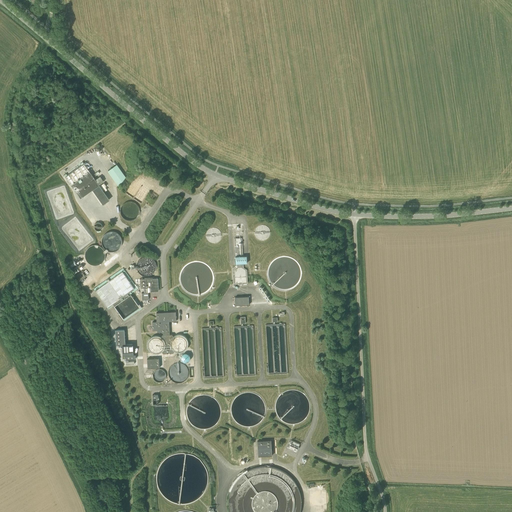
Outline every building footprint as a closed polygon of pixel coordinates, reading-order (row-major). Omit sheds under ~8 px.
[(105,194),(82,162),(80,163),(81,165),(67,175),(66,174),(64,175),(80,198),(85,195),(92,204),(105,194)] [(118,184),(127,177),(117,163),(108,169),(118,184)] [(107,193),(111,190),(105,181),(101,184),(107,193)] [(80,264),(72,270),(75,273),(83,267),(81,264),(80,264)] [(79,281),(85,276),(82,272),(76,276),(79,281)] [(122,273),(97,291),(110,308),(114,305),(123,318),(139,306),(129,293),(135,289),(122,273)] [(158,291),(158,278),(140,279),(140,288),(144,288),(144,291),(144,293),(141,293),(142,300),(148,300),(148,292),(158,291)] [(235,306),(249,305),(249,296),(235,297),(235,306)] [(162,335),(161,337),(162,339),(163,340),(164,342),(164,344),(164,345),(164,348),(163,350),(162,352),(163,354),(173,353),(175,351),(173,350),(172,349),(171,347),(170,345),(170,343),(170,341),(171,339),(172,337),(173,336),(172,335),(170,335),(169,321),(176,321),(176,312),(156,313),(157,322),(152,322),(152,331),(157,330),(157,332),(165,332),(165,335),(162,335)] [(125,345),(124,329),(115,330),(116,345),(121,345),(122,356),(124,356),(124,360),(135,359),(135,355),(133,355),(132,344),(125,345)] [(190,358),(190,357),(190,356),(190,355),(189,354),(188,353),(186,353),(185,353),(184,353),(183,354),(182,355),(182,357),(182,358),(183,359),(184,360),(185,361),(186,361),(187,361),(188,361),(189,360),(190,358)] [(148,368),(159,367),(159,358),(147,359),(148,368)] [(258,456),(272,455),(271,440),(257,441),(258,456)] [(297,451),(300,444),(291,441),(288,447),(297,451)]
